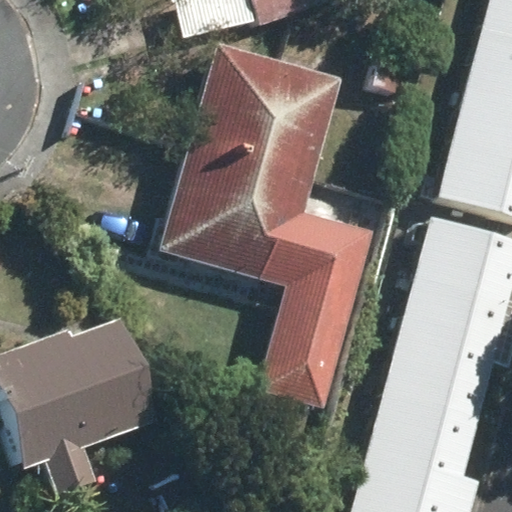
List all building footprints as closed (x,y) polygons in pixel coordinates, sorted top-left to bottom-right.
[(173,0),(188,45),(332,0),(173,0)] [(511,0),(489,0),(435,198),(501,213),(511,217),(511,0)] [(341,80),(214,45),(157,249),(315,293),(328,245),(298,237),(341,80)] [(511,287),(511,240),(431,219),(351,511),(470,511),(479,479),(462,475),(511,287)] [(143,366),(117,320),(71,334),(68,329),(0,354),(0,391),(14,415),(21,471),(39,464),(53,498),(79,486),(94,481),(81,447),(154,422),(143,366)]
